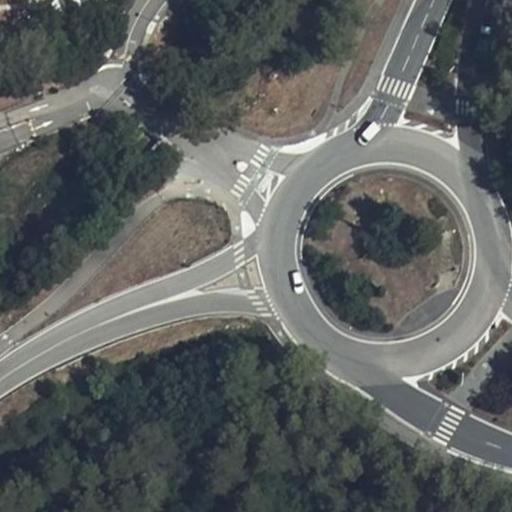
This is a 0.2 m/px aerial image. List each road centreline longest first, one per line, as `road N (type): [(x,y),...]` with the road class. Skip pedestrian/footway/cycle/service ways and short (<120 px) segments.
road 1 (secondary): [(368,142),(306,174),(287,199),(274,255),(287,304),(304,327),(352,357)]
road 2 (secondary): [(352,357),(443,427),(511,451)]
road 3 (secondary): [(470,179),(475,47),(487,0)]
road 4 (secondary): [(352,357),(410,360),(438,349),(462,332),(492,283)]
road 5 (secondary): [(433,0),(368,142)]
